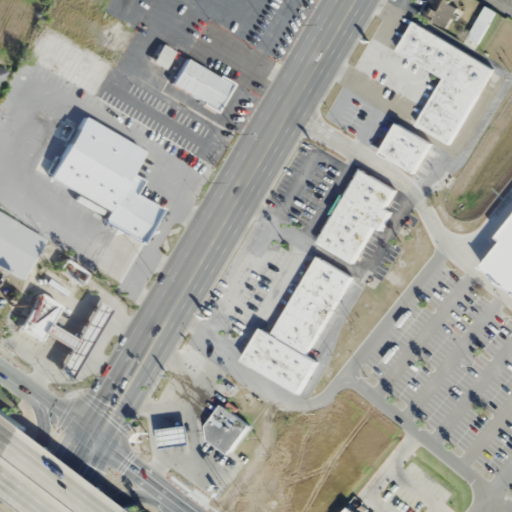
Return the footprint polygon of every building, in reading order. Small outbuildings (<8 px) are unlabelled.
[(459,5),(446,0),(428,0),(422,16),(450,28),(459,5)] [(495,12),(485,7),(463,43),(473,48),(495,12)] [(442,76),(416,127),(451,145),(492,66),(411,23),(396,52),(442,76)] [(185,58),(230,85),(216,112),(170,83),(185,58)] [(47,177),(82,116),(143,151),(129,174),(140,181),(133,194),(159,209),(139,242),(101,220),(106,211),(47,177)] [(413,174),(430,143),(396,124),(378,154),(413,174)] [(353,264),(372,228),(379,232),(389,212),(385,210),(395,189),(355,168),(315,244),(353,264)] [(0,266),(22,278),(44,237),(0,213),(0,266)] [(511,215),(511,290),(483,267),(503,243),(495,237),(511,215)] [(350,275),(315,257),(274,335),(260,327),(241,363),(300,394),(317,361),(308,356),(350,275)] [(57,271),(79,285),(87,274),(65,259),(57,271)] [(39,343),(43,335),(49,325),(60,306),(39,294),(17,330),(39,343)] [(203,426),(221,404),(252,427),(229,457),(206,440),(203,426)] [(158,429),(160,448),(189,445),(187,426),(158,429)]
